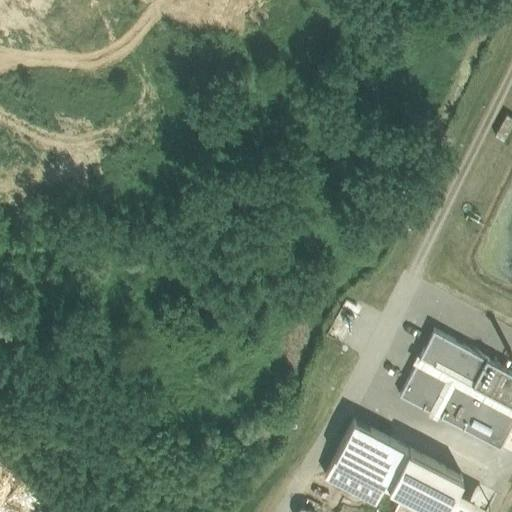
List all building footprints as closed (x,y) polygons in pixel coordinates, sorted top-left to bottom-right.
[(363,310),(347,301),(335,321),(351,330),(363,310)] [(511,370),(434,330),(400,396),(501,448),(511,426),(511,370)] [(463,476),(354,420),(335,457),(385,483),(441,511),(444,511),(456,488),(463,476)] [(385,483),(335,457),(325,475),(376,501),(385,483)] [(456,488),(444,511),(486,511),(490,505),(456,488)]
